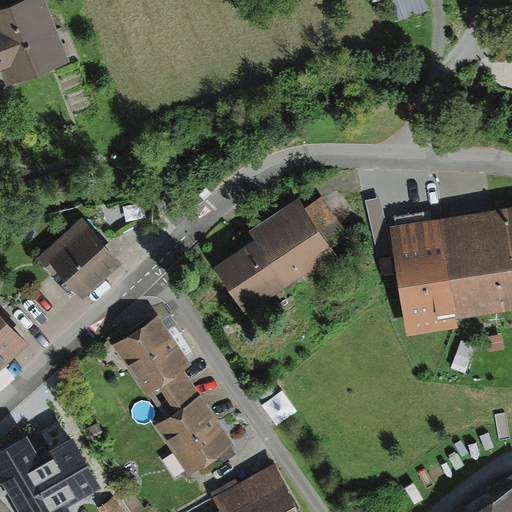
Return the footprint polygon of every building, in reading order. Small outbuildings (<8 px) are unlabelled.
[(52,0),(14,0),(0,5),(0,62),(1,62),(9,83),(74,60),(52,0)] [(308,206),(300,195),(251,229),(256,236),(216,263),(248,308),(298,274),(300,279),(326,262),(323,258),(337,248),(329,238),(345,227),(323,195),(308,206)] [(381,198),(368,200),(379,258),(392,255),(381,198)] [(511,206),(391,225),(406,335),(460,328),(459,315),(511,307),(511,206)] [(129,261),(91,223),(50,263),(88,301),(129,261)] [(0,364),(27,340),(0,309),(0,364)] [(193,365),(163,314),(118,345),(149,392),(155,389),(172,414),(156,424),(187,471),(235,444),(186,369),(193,365)] [(474,343),(461,339),(453,370),(467,374),(474,343)] [(265,404),(279,423),(299,409),(285,389),(265,404)] [(27,440),(0,455),(0,478),(19,511),(67,511),(64,507),(99,487),(73,442),(39,462),(27,440)] [(295,511),(272,469),(220,497),(228,511),(295,511)] [(511,511),(511,473),(454,511),(511,511)]
